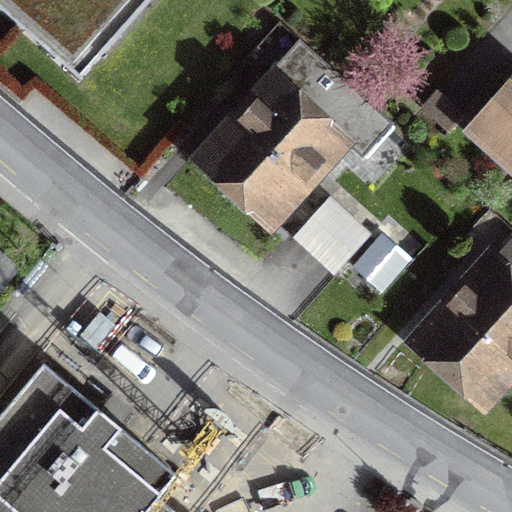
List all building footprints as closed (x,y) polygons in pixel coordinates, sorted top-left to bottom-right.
[(146,0),(42,0),(103,51),(146,0)] [(331,7),(302,41),(364,94),(393,60),(331,7)] [(371,113),(294,52),(217,149),(294,210),(371,113)] [(511,85),(474,129),(511,162),(511,85)] [(369,249),(341,225),(306,264),(335,289),(369,249)] [(511,230),(497,247),(489,239),(403,336),(487,411),(511,383),(511,230)] [(164,511),(152,502),(168,483),(114,438),(130,419),(116,407),(107,400),(92,418),(36,372),(0,415),(0,499),(15,511),(164,511)]
